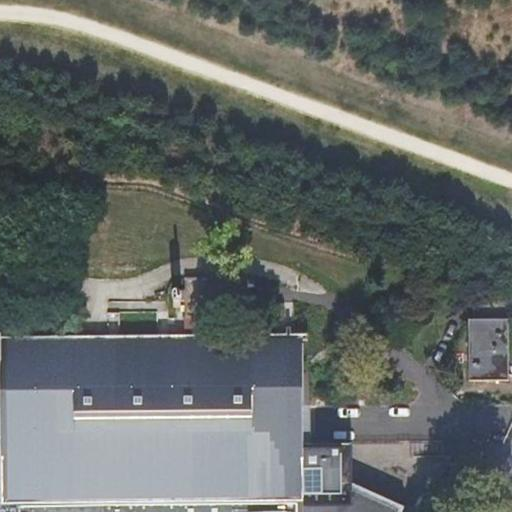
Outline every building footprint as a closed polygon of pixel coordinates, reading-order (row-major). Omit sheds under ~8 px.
[(181,302),(181,316),(218,316),(254,316),(254,304),(241,304),(241,277),(181,278),(181,291),(170,291),(169,292),(168,292),(167,294),(167,296),(167,298),(168,300),(170,302),(172,302),(181,302)] [(510,304),(492,305),(474,305),(474,324),(505,324),(511,323),(510,304)] [(218,333),(218,316),(181,316),(181,334),(218,333)] [(505,324),(474,324),(467,324),(467,387),(504,386),(505,324)] [(218,333),(181,334),(0,334),(0,511),(401,511),(406,502),(298,451),(298,445),(311,445),(310,406),(294,406),(294,332),(218,333)]
